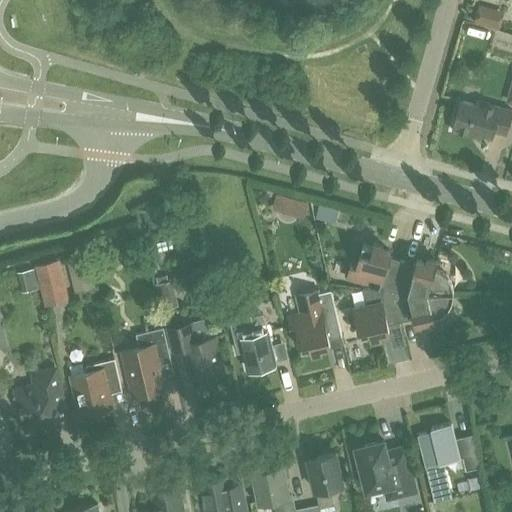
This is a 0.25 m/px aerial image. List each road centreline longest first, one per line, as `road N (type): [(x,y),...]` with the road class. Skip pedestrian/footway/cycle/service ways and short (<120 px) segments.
road 1 (residential): [(115,455),(511,358)]
road 2 (tertiary): [(397,179),(214,127)]
road 3 (residential): [(397,179),(450,0)]
road 4 (unclassified): [(0,221),(84,195),(123,125)]
road 5 (tertiary): [(128,103),(0,78)]
road 6 (tertiary): [(0,116),(123,125)]
